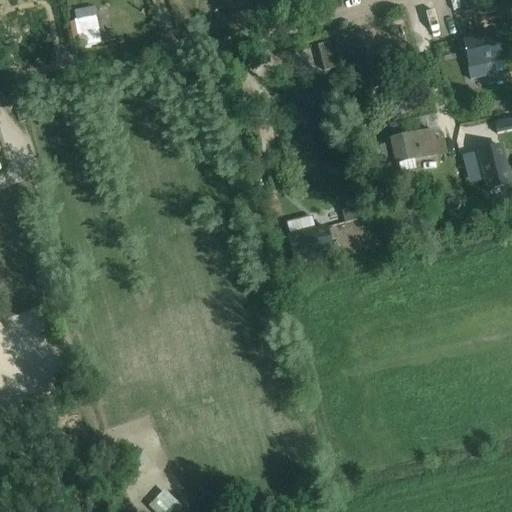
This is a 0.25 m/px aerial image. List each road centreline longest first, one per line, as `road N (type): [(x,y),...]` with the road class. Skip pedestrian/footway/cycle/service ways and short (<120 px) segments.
road 1 (track): [(0,105),(122,511)]
road 2 (residential): [(406,0),(181,51),(171,45),(158,0)]
